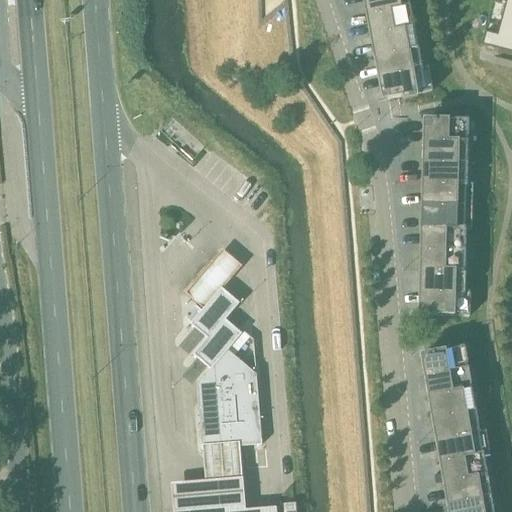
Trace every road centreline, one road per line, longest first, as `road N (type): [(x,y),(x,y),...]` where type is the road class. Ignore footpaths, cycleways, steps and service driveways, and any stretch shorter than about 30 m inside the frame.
road 1 (residential): [(408,511),(380,186),(321,0)]
road 2 (primary): [(137,511),(95,0)]
road 3 (primary): [(32,0),(68,511)]
road 4 (unclassified): [(19,511),(0,336)]
